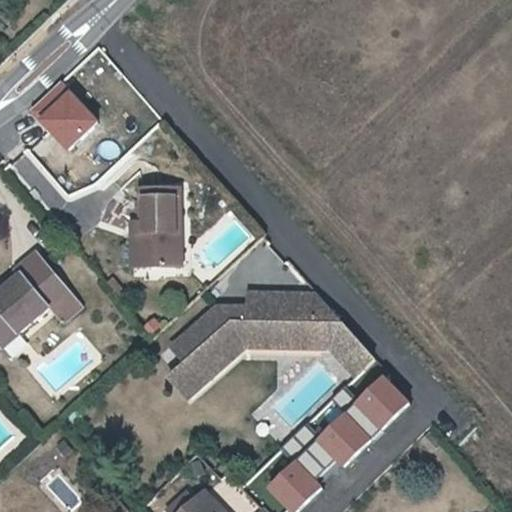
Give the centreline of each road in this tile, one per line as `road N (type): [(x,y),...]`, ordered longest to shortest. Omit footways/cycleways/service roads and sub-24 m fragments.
road 1 (residential): [(457,426),(93,20)]
road 2 (track): [(201,0),(190,18),(191,57),(206,90),(511,407)]
road 3 (tertiary): [(0,106),(93,20)]
